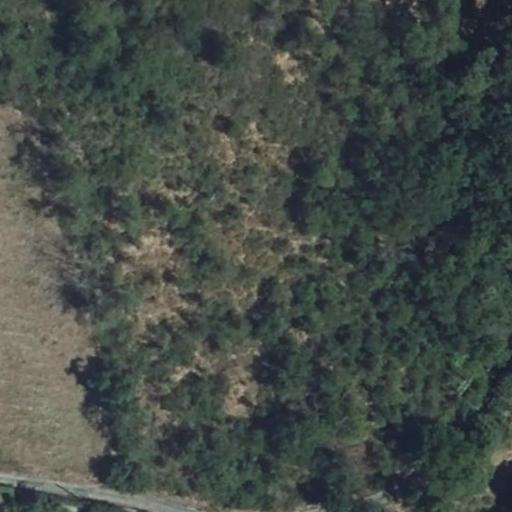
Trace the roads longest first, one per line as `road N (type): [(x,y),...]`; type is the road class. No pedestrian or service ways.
road 1 (track): [(511,428),(503,443),(387,511)]
road 2 (track): [(145,511),(0,483)]
